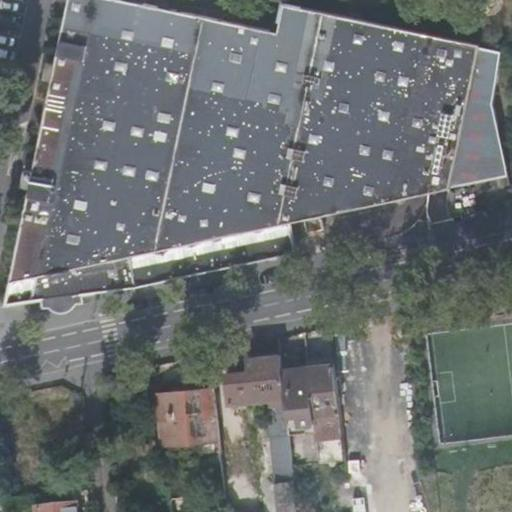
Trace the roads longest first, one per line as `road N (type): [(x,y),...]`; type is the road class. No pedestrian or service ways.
road 1 (residential): [(511,257),(87,345)]
road 2 (residential): [(0,196),(40,0)]
road 3 (residential): [(105,511),(87,345)]
